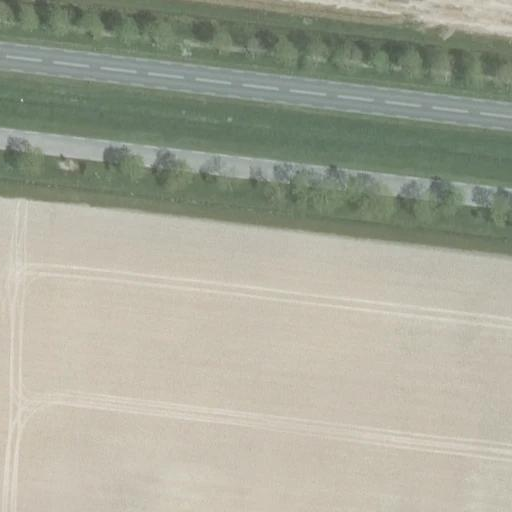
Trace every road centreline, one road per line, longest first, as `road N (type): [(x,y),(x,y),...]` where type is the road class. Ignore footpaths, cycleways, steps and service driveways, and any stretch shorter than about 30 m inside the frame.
road 1 (unclassified): [(0,143),(511,205)]
road 2 (primary): [(511,117),(0,59)]
